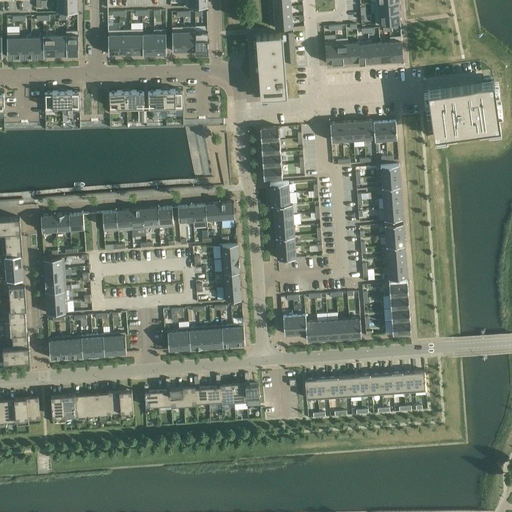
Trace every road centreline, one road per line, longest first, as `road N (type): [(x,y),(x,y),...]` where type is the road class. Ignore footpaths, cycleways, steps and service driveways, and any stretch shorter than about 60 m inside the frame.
road 1 (tertiary): [(261,361),(0,380)]
road 2 (tertiary): [(511,343),(261,361)]
road 3 (residential): [(261,361),(240,116)]
road 4 (residential): [(240,116),(238,89),(225,73),(96,73)]
road 5 (residential): [(240,116),(397,106)]
